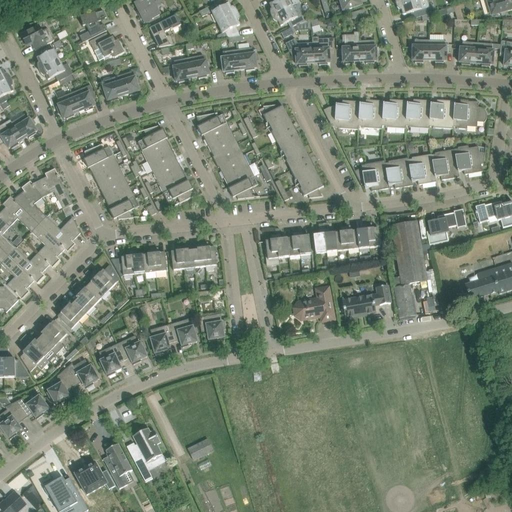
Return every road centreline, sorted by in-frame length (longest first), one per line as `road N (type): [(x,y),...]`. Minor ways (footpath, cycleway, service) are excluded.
road 1 (unclassified): [(0,476),(136,386),(243,356)]
road 2 (residential): [(347,208),(497,182),(511,88)]
road 3 (unclassified): [(269,352),(511,307)]
road 4 (residential): [(0,335),(103,236)]
road 5 (residential): [(347,208),(286,83)]
road 6 (unclassified): [(243,356),(228,222)]
road 7 (unclassified): [(269,352),(242,220)]
road 8 (residential): [(228,222),(167,102)]
road 9 (residential): [(103,236),(228,222)]
road 10 (residential): [(167,102),(286,83)]
